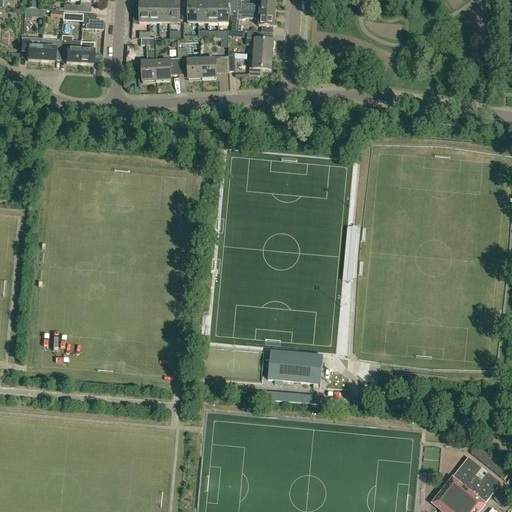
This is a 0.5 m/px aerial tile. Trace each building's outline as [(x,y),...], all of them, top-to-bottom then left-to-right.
[(149,0),(144,0),(144,2),(139,2),(139,12),(139,24),(150,24),(150,2),(149,0)] [(183,0),(184,0),(184,8),(188,8),(188,24),(198,24),(198,2),(188,2),(188,0),(189,0),(188,0),(183,0)] [(229,24),(229,20),(232,20),(233,12),(233,0),(228,0),(228,2),(218,2),(218,24),(229,24)] [(241,4),(241,0),(233,0),(233,12),(240,12),(241,12),(241,4)] [(260,0),(260,14),(275,15),(276,1),(269,1),(269,0),(260,0)] [(160,2),(150,2),(150,24),(160,24),(160,2)] [(170,2),(160,2),(160,24),(170,24),(170,2)] [(180,2),(170,2),(170,24),(180,24),(180,2)] [(209,24),(208,2),(198,2),(198,24),(209,24)] [(218,24),(218,2),(208,2),(209,24),(218,24)] [(80,13),(93,13),(93,5),(80,5),(80,13)] [(238,32),(239,21),(240,12),(233,12),(232,20),(232,32),(238,32)] [(260,14),(241,12),(240,12),(239,21),(241,21),(247,19),(259,20),(259,27),(274,28),(274,27),(276,27),(277,21),(275,21),(275,15),(260,14)] [(83,15),(82,26),(86,26),(88,26),(88,22),(96,23),(96,16),(83,15)] [(86,26),(86,29),(95,30),(95,31),(104,31),(104,23),(96,23),(88,22),(88,26),(86,26)] [(255,42),(254,56),(257,56),(272,57),(273,42),(262,41),(262,35),(248,34),(247,42),(255,42)] [(72,42),(72,37),(62,37),(61,42),(61,57),(67,57),(66,64),(80,65),(81,44),(81,43),(72,42)] [(27,62),(41,63),(42,41),(24,39),(23,40),(22,55),(28,55),(27,62)] [(145,39),(141,39),(141,46),(149,47),(149,51),(155,51),(155,39),(150,39),(145,39)] [(61,57),(61,42),(42,41),(41,63),(54,64),(55,56),(61,57)] [(80,65),(93,66),(94,44),(88,43),(88,44),(81,44),(80,65)] [(178,60),(179,76),(186,76),(186,75),(188,74),(189,80),(202,80),(201,61),(188,61),(187,51),(178,52),(178,60)] [(263,71),(271,72),(272,57),(257,56),(254,56),(253,65),(250,65),(249,78),(263,78),(263,71)] [(201,61),(202,80),(217,79),(217,74),(226,74),(225,57),(216,58),(216,60),(201,61)] [(156,63),(157,82),(171,81),(170,75),(173,75),(173,77),(179,76),(178,60),(170,60),(170,62),(156,63)] [(157,82),(156,63),(142,63),(142,83),(157,82)] [(320,385),(323,357),(270,352),(268,380),(312,384),(312,389),(320,390),(320,385)] [(276,394),(262,392),(261,400),(276,402),(276,394)] [(504,481),(510,473),(477,447),(471,454),(504,481)] [(468,458),(454,476),(431,504),(441,511),(440,511),(473,511),(481,502),(485,504),(501,484),(487,474),(488,473),(482,469),(481,469),(468,458)] [(511,511),(511,497),(500,511),(491,511),(488,509),(485,511),(511,511)]
